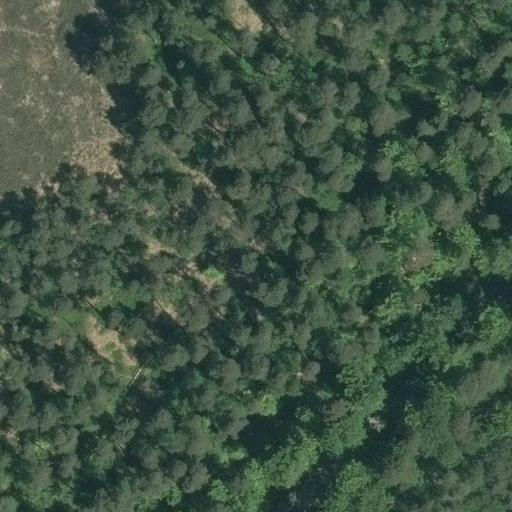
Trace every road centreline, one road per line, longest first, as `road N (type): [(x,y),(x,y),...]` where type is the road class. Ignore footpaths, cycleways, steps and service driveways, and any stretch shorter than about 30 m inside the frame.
road 1 (tertiary): [(299,511),(511,285)]
road 2 (unknown): [(511,347),(356,511)]
